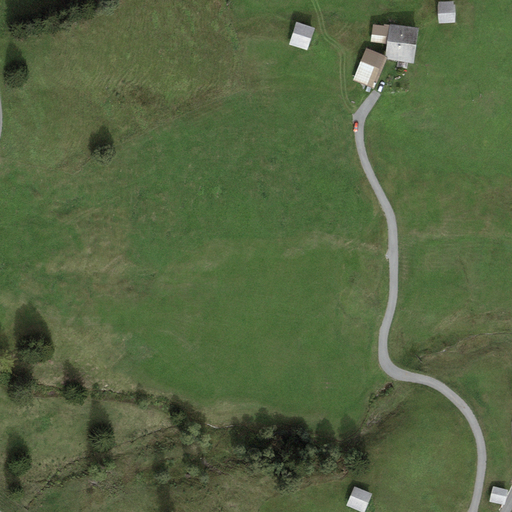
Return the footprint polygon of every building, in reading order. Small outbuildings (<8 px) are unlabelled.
[(453,2),(439,2),(438,6),(438,24),(455,23),(455,4),(453,4),(453,2)] [(315,28),(297,22),(289,45),(307,51),(315,28)] [(384,26),(373,24),(370,42),(387,45),(385,56),(388,57),(387,59),(413,63),(418,28),(390,24),(390,25),(384,24),(384,26)] [(366,48),(353,80),(374,90),(387,59),(388,57),(385,56),(366,48)] [(508,490),(494,486),(490,502),(504,505),(508,490)] [(359,511),(366,498),(350,491),(342,508),(351,511),(359,511)]
